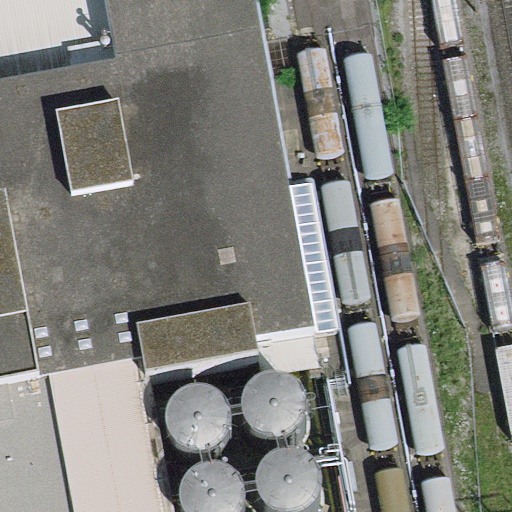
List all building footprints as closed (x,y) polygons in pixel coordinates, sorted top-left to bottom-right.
[(0,0),(0,403),(147,381),(302,355),(242,0),(0,0)] [(0,403),(0,511),(170,511),(147,381),(0,403)] [(248,397),(240,407),(236,424),(238,436),(244,447),(254,455),(260,458),(273,460),(285,458),(296,451),(304,442),(308,429),(308,417),(303,405),(295,396),(284,390),(271,388),(259,390),(248,397)] [(166,416),(162,427),(163,443),(169,452),(177,460),(187,464),(199,465),(214,458),(221,450),(226,440),(226,426),(221,416),(214,407),(204,402),(194,401),(183,402),(174,408),(166,416)] [(264,477),(258,487),(256,502),(258,511),(317,511),(320,506),(320,495),(317,485),(310,476),(301,470),(295,468),(284,467),(273,471),(264,477)] [(247,511),(244,500),(239,492),(229,485),(217,481),(205,481),(199,483),(188,489),(181,499),(176,511),(247,511)]
